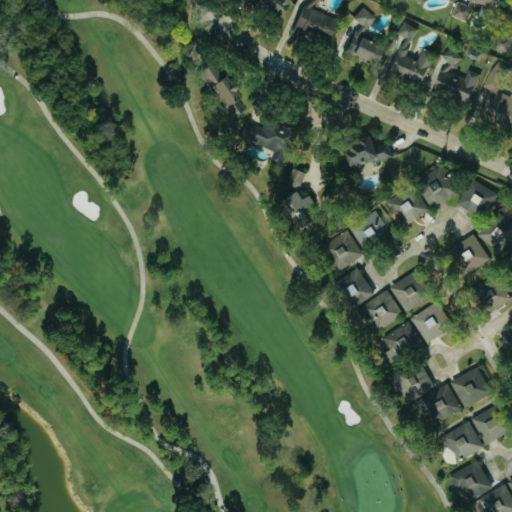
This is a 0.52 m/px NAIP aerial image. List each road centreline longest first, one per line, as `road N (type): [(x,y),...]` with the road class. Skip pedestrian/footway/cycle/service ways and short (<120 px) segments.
road 1 (tertiary): [(511,168),(300,72),(206,0)]
road 2 (residential): [(511,396),(418,246)]
